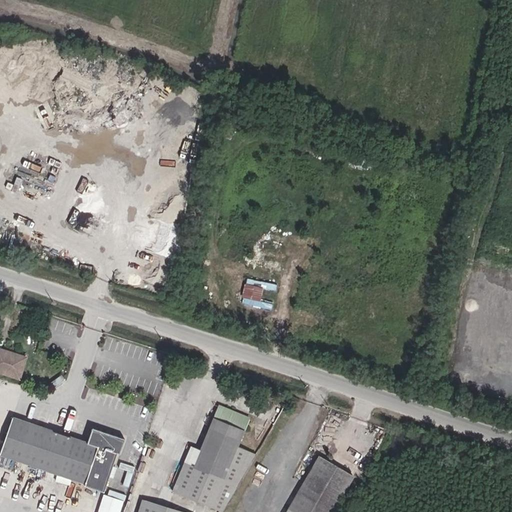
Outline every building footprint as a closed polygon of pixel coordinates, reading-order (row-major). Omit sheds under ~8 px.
[(253,253),(253,262),(268,262),(268,253),(253,253)] [(263,287),(278,289),(279,283),(246,278),(243,296),(261,298),(263,287)] [(23,348),(2,341),(0,345),(0,362),(16,368),(23,348)] [(238,477),(255,445),(236,439),(246,411),(218,401),(212,403),(210,411),(193,461),(224,472),(238,477)] [(71,429),(76,413),(60,408),(55,423),(71,429)] [(0,440),(0,445),(84,475),(85,471),(103,477),(114,446),(116,446),(120,432),(90,422),(85,436),(11,410),(0,440)] [(295,511),(331,511),(352,476),(317,456),(288,508),(295,511)] [(223,505),(238,477),(224,472),(193,461),(183,458),(173,487),(223,505)] [(103,488),(97,511),(121,511),(126,494),(103,488)] [(132,511),(190,511),(192,508),(139,490),(132,511)]
